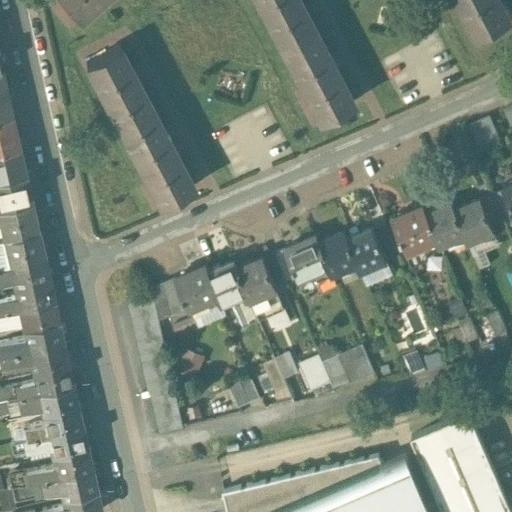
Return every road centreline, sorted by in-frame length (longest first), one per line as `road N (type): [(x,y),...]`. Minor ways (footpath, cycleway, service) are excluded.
road 1 (residential): [(511,81),(73,268)]
road 2 (residential): [(73,268),(12,0)]
road 3 (residential): [(131,511),(73,268)]
